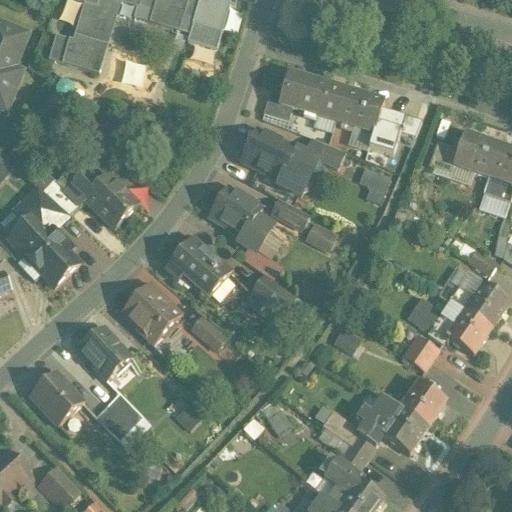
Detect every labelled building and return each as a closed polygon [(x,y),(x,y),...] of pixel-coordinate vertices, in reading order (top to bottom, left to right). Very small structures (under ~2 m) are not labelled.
[(69,0),(68,3),(85,8),(97,12),(100,1),(121,7),(138,12),(135,23),(179,36),(183,26),(222,37),(230,8),(216,4),(217,0),(69,0)] [(217,0),(216,4),(230,8),(236,11),(239,0),(217,0)] [(97,12),(85,8),(74,46),(70,45),(64,68),(100,79),(121,7),(100,1),(97,12)] [(27,38),(0,27),(0,111),(6,114),(22,76),(14,72),(27,38)] [(70,45),(57,41),(50,65),(63,69),(64,68),(70,45)] [(308,84),(289,79),(281,104),(300,110),(308,84)] [(346,96),(308,84),(300,110),(298,116),(337,128),(346,96)] [(108,107),(93,102),(84,133),(130,147),(143,104),(112,95),(108,107)] [(385,108),(346,96),(337,128),(374,139),(375,139),(380,125),(385,108)] [(293,113),(268,105),(264,119),(289,126),(293,113)] [(401,131),(380,125),(375,139),(374,139),(370,151),(393,158),(401,131)] [(297,154),(258,135),(242,167),(280,186),(282,187),(291,168),(297,154)] [(83,150),(61,136),(53,148),(75,162),(83,150)] [(500,152),(465,140),(464,144),(455,171),(490,183),(500,152)] [(452,151),(438,146),(429,171),(452,179),(455,171),(464,144),(455,141),(452,151)] [(347,157),(313,144),(306,158),(323,168),(338,175),(347,157)] [(511,155),(500,152),(490,183),(511,190),(511,155)] [(306,158),(297,154),(291,168),(313,178),(313,179),(322,176),(321,172),(323,168),(306,158)] [(313,178),(291,168),(282,187),(280,186),(278,191),(301,203),(304,198),(309,196),(312,188),(311,183),(313,179),(313,178)] [(139,209),(109,180),(98,191),(85,205),(86,206),(115,234),(139,209)] [(98,191),(87,181),(70,199),(55,185),(43,197),(52,205),(64,194),(81,210),(86,206),(85,205),(98,191)] [(511,203),(511,190),(490,183),(484,199),(510,208),(511,203)] [(375,189),(361,193),(366,209),(379,205),(375,189)] [(263,214),(228,192),(210,221),(225,230),(224,231),(243,243),(240,248),(257,259),(270,238),(264,234),(267,230),(257,224),(263,214)] [(52,205),(43,197),(40,194),(28,206),(34,212),(39,208),(60,231),(70,221),(69,221),(52,205)] [(81,210),(64,194),(52,205),(69,221),(81,210)] [(310,222),(279,206),(272,219),(303,236),(310,222)] [(60,231),(39,208),(34,212),(22,223),(28,229),(12,244),(27,260),(26,261),(55,292),(80,268),(68,256),(73,252),(56,235),(60,231)] [(232,278),(193,244),(167,274),(179,285),(184,280),(210,303),(211,302),(227,284),(232,278)] [(498,270),(477,256),(470,267),(491,281),(498,270)] [(5,277),(0,278),(0,300),(12,296),(5,277)] [(297,303),(266,281),(251,301),(271,315),(278,306),(289,313),(297,303)] [(483,290),(468,281),(451,307),(465,317),(483,290)] [(227,284),(211,302),(221,310),(236,303),(236,292),(227,284)] [(161,301),(159,304),(148,294),(150,291),(149,290),(122,319),(155,350),(182,321),(161,301)] [(510,309),(483,290),(465,317),(492,335),(510,309)] [(451,307),(428,340),(443,351),(445,348),(447,350),(450,346),(447,343),(465,317),(451,307)] [(492,335),(465,317),(447,343),(450,346),(474,362),(492,335)] [(227,345),(202,323),(193,333),(218,356),(227,345)] [(132,363),(105,334),(80,356),(107,386),(132,363)] [(439,356),(419,342),(412,352),(432,366),(439,356)] [(432,366),(412,352),(404,362),(425,377),(432,366)] [(85,408),(57,377),(31,402),(59,432),(85,408)] [(446,407),(420,388),(401,415),(428,434),(446,407)] [(144,423),(120,399),(108,411),(132,435),(144,423)] [(385,403),(362,435),(363,436),(359,441),(376,452),(379,448),(380,448),(384,442),(383,441),(401,415),(385,403)] [(132,435),(108,411),(96,424),(120,447),(132,435)] [(428,434),(401,415),(383,441),(384,442),(410,460),(428,434)] [(333,416),(323,432),(334,439),(345,424),(333,416)] [(359,441),(359,440),(351,451),(369,463),(376,452),(359,441)] [(369,463),(351,451),(340,467),(357,480),(369,463)] [(6,456),(2,460),(0,457),(0,511),(2,509),(4,511),(6,511),(19,501),(15,497),(28,485),(21,477),(24,475),(6,456)] [(340,467),(337,466),(326,483),(338,491),(328,504),(339,511),(358,486),(358,485),(359,486),(361,483),(357,480),(340,467)] [(68,511),(81,500),(56,473),(55,474),(58,477),(43,491),(62,511),(68,511)] [(358,485),(358,486),(339,511),(379,511),(384,504),(359,486),(358,485)] [(324,501),(316,511),(338,511),(339,511),(328,504),(324,501)]
